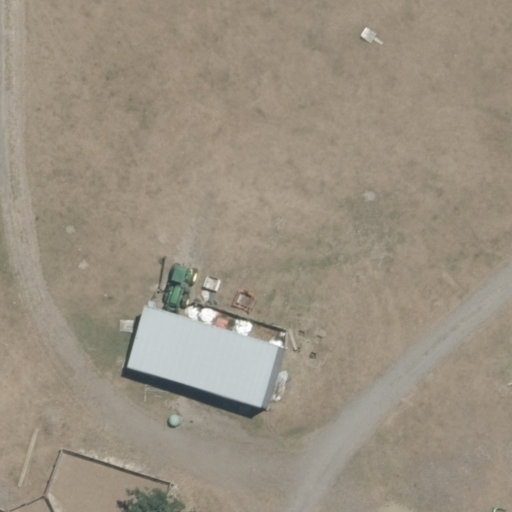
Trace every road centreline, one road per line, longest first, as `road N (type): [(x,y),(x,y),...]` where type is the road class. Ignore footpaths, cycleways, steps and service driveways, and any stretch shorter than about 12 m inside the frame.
road 1 (track): [(360,511),(309,496),(101,387),(39,236),(34,0)]
road 2 (track): [(511,284),(357,412),(301,511)]
